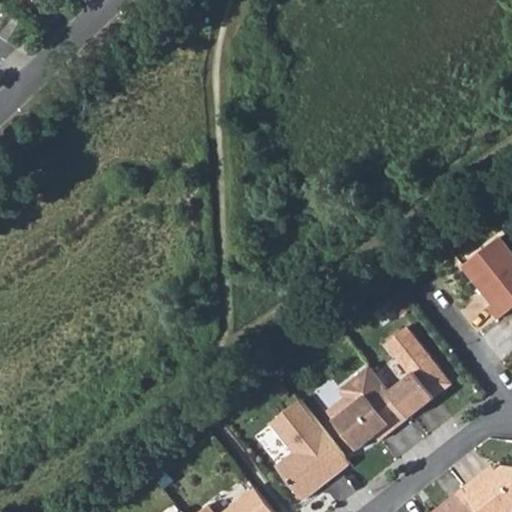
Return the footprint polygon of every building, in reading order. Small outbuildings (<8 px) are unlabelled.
[(488,307),(498,320),(511,308),(511,251),(500,236),(462,266),(492,304),(488,307)] [(411,375),(390,392),(409,418),(427,404),(428,399),(433,395),(435,397),(453,384),(423,346),(408,326),(386,343),(411,375)] [(390,392),(369,366),(340,390),(346,397),(328,411),(358,449),(376,435),(390,424),(394,429),(409,418),(390,392)] [(428,399),(427,404),(435,397),(433,395),(428,399)] [(351,464),(301,400),(271,423),(294,452),(276,466),(303,501),(318,489),(319,485),(335,473),(336,475),(351,464)] [(376,435),(381,440),(394,429),(390,424),(376,435)] [(482,476),(465,489),(483,511),(511,511),(511,466),(506,466),(499,472),(486,482),(482,476)] [(494,466),(482,476),(486,482),(499,472),(494,466)] [(319,485),(318,489),(336,475),(335,473),(319,485)] [(274,511),(256,488),(225,511),(214,511),(209,505),(200,511),(274,511)] [(483,511),(465,489),(435,511),(483,511)]
